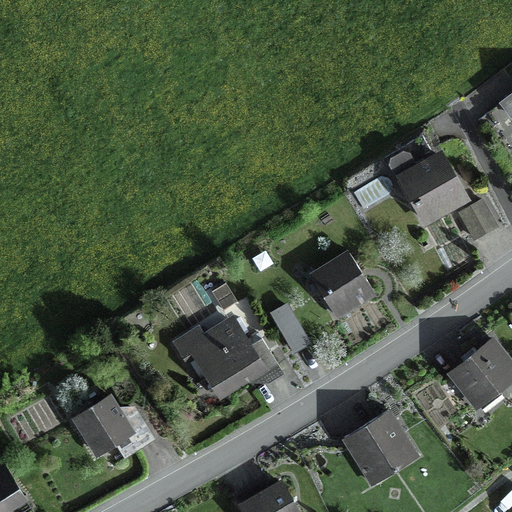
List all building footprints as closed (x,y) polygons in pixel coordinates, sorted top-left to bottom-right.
[(511,93),(501,102),(511,116),(511,115),(511,93)] [(417,168),(408,154),(403,152),(392,159),(391,164),(400,179),(404,177),(417,199),(414,200),(425,220),(466,197),(457,180),(454,181),(440,155),(417,168)] [(475,238),(497,225),(482,199),(460,211),(475,238)] [(336,314),(374,290),(350,252),(317,273),(327,288),(322,291),(336,314)] [(224,309),(237,301),(226,282),(212,291),(224,309)] [(284,330),(297,322),(287,304),(273,312),(284,330)] [(248,346),(232,320),(194,344),(223,391),(261,367),(269,380),(283,371),(262,337),(248,346)] [(478,404),(511,377),(511,365),(492,340),(452,370),(478,404)] [(98,453),(132,431),(109,395),(75,416),(98,453)] [(394,470),(417,456),(388,409),(344,436),(367,472),(387,459),(394,470)] [(32,511),(34,511),(6,467),(0,470),(0,511),(32,511)] [(298,511),(281,481),(260,493),(256,486),(238,497),(246,511),(298,511)]
